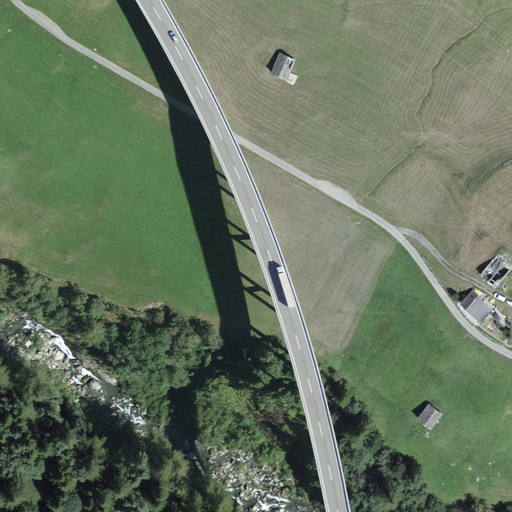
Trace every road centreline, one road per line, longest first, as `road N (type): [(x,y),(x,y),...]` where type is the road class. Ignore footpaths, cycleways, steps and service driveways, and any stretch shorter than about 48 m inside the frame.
road 1 (track): [(511,355),(481,340),(450,310),(392,232),(48,32),(15,0)]
road 2 (primary): [(148,0),(242,182),(289,312),(334,511)]
